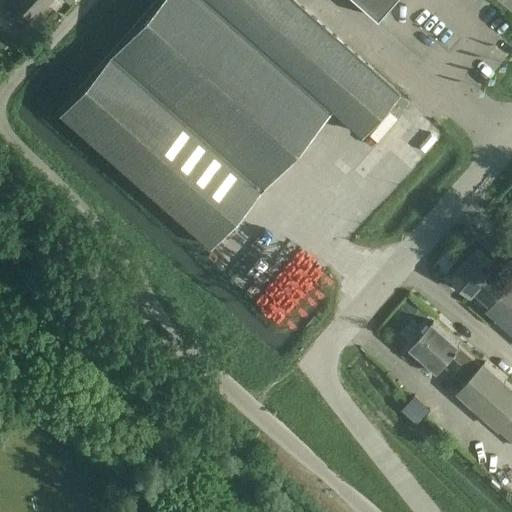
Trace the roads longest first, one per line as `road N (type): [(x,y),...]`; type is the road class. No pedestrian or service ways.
road 1 (tertiary): [(362,511),(0,185)]
road 2 (unclassified): [(427,511),(321,383),(319,366),(511,138)]
